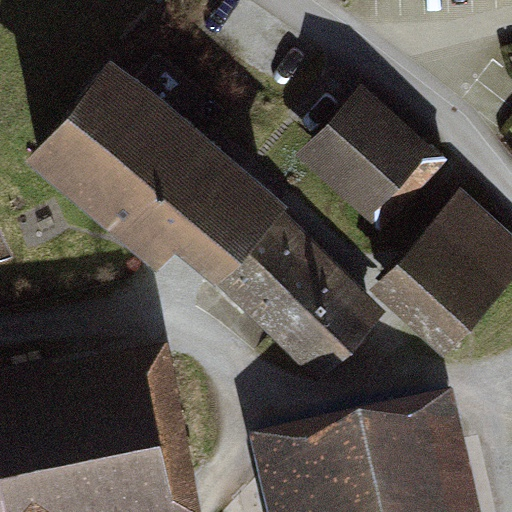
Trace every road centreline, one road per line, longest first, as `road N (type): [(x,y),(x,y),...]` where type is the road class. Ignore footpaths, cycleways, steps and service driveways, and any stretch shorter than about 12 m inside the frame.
road 1 (residential): [(307,0),(387,70),(511,211)]
road 2 (unknown): [(387,70),(511,21)]
